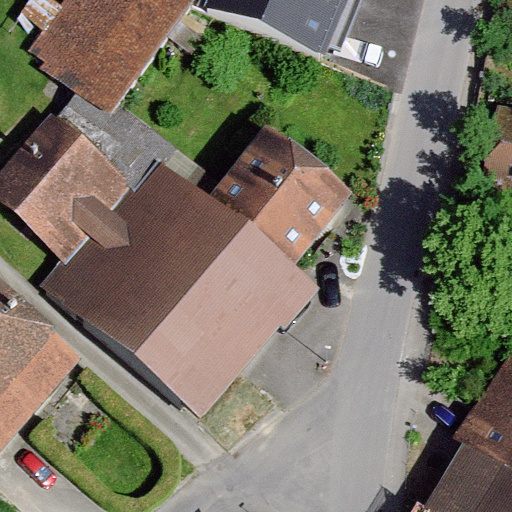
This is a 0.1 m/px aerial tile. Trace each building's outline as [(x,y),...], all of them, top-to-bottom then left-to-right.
[(185,15),(166,0),(73,0),(27,59),(103,119),(185,15)] [(368,0),(202,0),(196,18),(343,70),(368,0)] [(511,112),(497,109),(478,192),(511,199),(511,112)] [(131,198),(48,127),(0,182),(0,212),(60,264),(38,289),(199,428),(312,298),(286,275),(345,207),(265,138),(204,207),(158,167),(131,198)] [(0,474),(88,368),(0,295),(0,474)] [(511,511),(511,375),(424,511),(511,511)]
